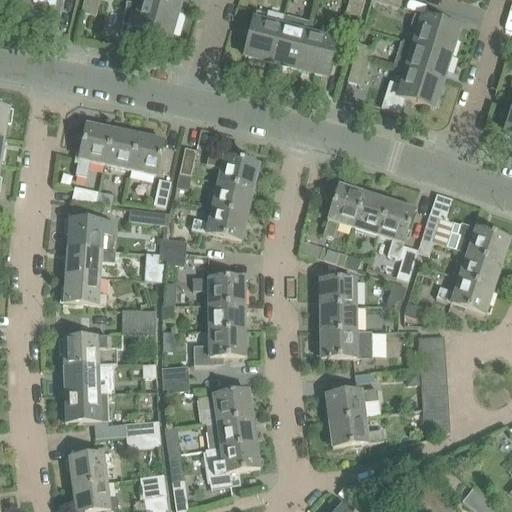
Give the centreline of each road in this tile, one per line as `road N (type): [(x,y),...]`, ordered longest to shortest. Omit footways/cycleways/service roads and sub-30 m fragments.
road 1 (residential): [(35,511),(20,380),(21,281),(53,74)]
road 2 (residential): [(301,497),(277,284),(288,200),(308,133)]
road 3 (residential): [(301,497),(450,445),(511,412)]
road 4 (residential): [(444,174),(495,0)]
road 5 (residential): [(444,174),(308,133)]
road 6 (residential): [(187,103),(53,74)]
road 7 (residential): [(308,133),(187,103)]
